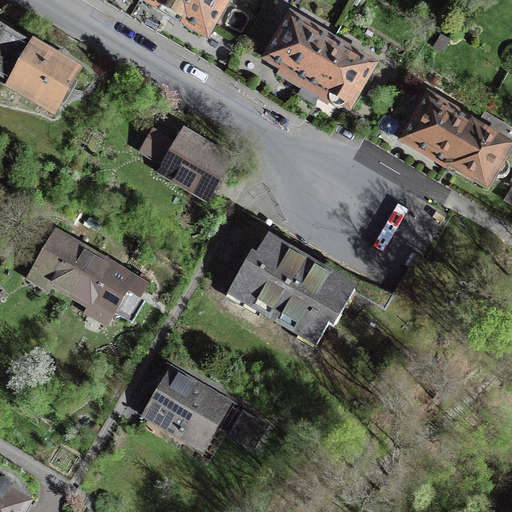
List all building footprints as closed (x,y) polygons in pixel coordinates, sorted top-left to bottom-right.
[(149,0),(188,22),(189,22),(206,32),(225,0),(149,0)] [(307,81),(330,42),(291,19),(268,58),(307,81)] [(8,85),(55,112),(79,71),(0,24),(0,58),(18,69),(8,85)] [(330,42),(307,81),(299,95),(314,104),(322,90),(329,94),(329,100),(332,105),(338,108),(343,107),(346,104),(348,106),(372,67),(330,42)] [(450,165),(473,126),(428,99),(405,139),(450,165)] [(473,126),(450,165),(488,188),(495,176),(498,177),(502,177),(506,175),(509,170),(508,164),(504,161),(511,148),(502,142),(510,129),(485,114),(477,128),(473,126)] [(209,201),(232,161),(183,133),(159,173),(209,201)] [(148,136),(140,150),(156,158),(164,144),(148,136)] [(95,257),(54,234),(33,272),(73,294),(95,257)] [(252,254),(229,292),(317,343),(328,323),(333,326),(354,291),(266,239),(256,256),(252,254)] [(409,268),(423,277),(425,275),(431,264),(416,255),(409,268)] [(95,257),(73,294),(111,316),(113,313),(131,323),(144,300),(127,290),(133,278),(95,257)] [(437,282),(425,275),(423,277),(409,268),(392,295),(419,311),(437,282)] [(174,374),(149,418),(198,447),(223,403),(174,374)] [(221,429),(248,444),(259,424),(233,409),(221,429)] [(0,511),(23,511),(29,503),(10,491),(10,488),(10,486),(9,483),(7,481),(4,480),(1,481),(0,481),(0,511)]
